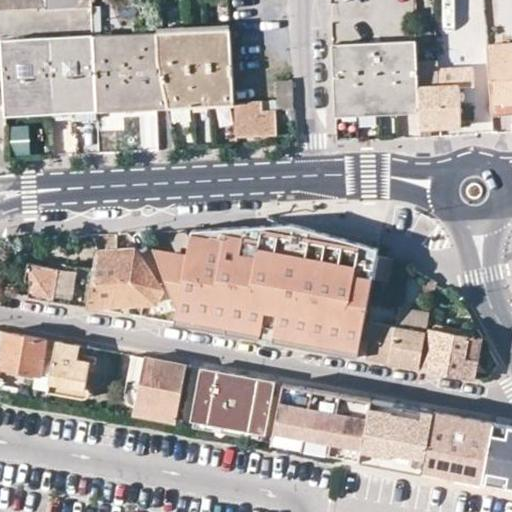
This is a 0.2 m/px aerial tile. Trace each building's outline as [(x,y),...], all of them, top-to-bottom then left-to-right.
[(0,0),(0,9),(46,7),(45,0),(0,0)] [(45,0),(46,7),(46,10),(93,7),(92,0),(45,0)] [(236,29),(158,32),(160,63),(168,108),(190,107),(234,105),(231,54),(236,53),(236,29)] [(158,32),(94,35),(97,102),(97,110),(130,109),(168,108),(160,63),(158,32)] [(72,104),(97,102),(94,35),(48,38),(51,105),(72,104)] [(48,38),(2,40),(5,107),(29,106),(51,105),(48,38)] [(331,44),(334,107),(363,106),(419,103),(416,62),(415,40),(331,44)] [(511,41),(488,44),(489,58),(489,62),(504,61),(509,112),(511,111),(511,41)] [(436,61),(416,62),(419,103),(419,113),(421,136),(441,135),(440,127),(460,125),(458,85),(438,85),(436,61)] [(493,113),(509,112),(504,61),(489,62),(491,87),(493,113)] [(291,80),(274,81),(275,110),(292,110),(291,80)] [(97,110),(97,102),(72,104),(51,105),(52,113),(97,110)] [(263,111),(262,103),(234,105),(236,136),(252,136),(276,135),(275,110),(263,111)] [(334,107),(335,116),(419,113),(419,103),(363,106),(334,107)] [(5,107),(5,116),(52,113),(51,105),(29,106),(5,107)] [(32,154),(31,124),(11,125),(12,155),(32,154)] [(377,249),(292,224),(190,229),(189,239),(187,254),(179,254),(155,256),(178,301),(174,322),(258,338),(262,313),(275,315),(270,340),(356,356),(362,321),(371,279),(375,256),(377,249)] [(187,254),(189,239),(182,237),(179,254),(187,254)] [(136,249),(118,250),(121,290),(122,302),(156,300),(162,287),(136,249)] [(117,250),(95,251),(89,291),(121,290),(118,250),(117,250)] [(392,259),(375,256),(371,279),(388,282),(392,259)] [(24,278),(30,279),(27,295),(60,301),(63,281),(56,279),(57,268),(27,262),(24,278)] [(430,295),(432,283),(433,280),(422,274),(418,293),(430,295)] [(89,291),(87,303),(122,302),(121,290),(89,291)] [(428,311),(398,305),(395,326),(389,362),(418,367),(428,311)] [(258,338),(270,340),(275,315),(262,313),(258,338)] [(362,321),(356,356),(389,362),(395,326),(362,321)] [(471,339),(472,333),(434,325),(433,331),(471,339)] [(0,345),(0,347),(8,349),(11,332),(2,330),(0,345)] [(433,331),(428,330),(422,368),(472,377),(473,371),(479,372),(482,355),(476,354),(478,340),(471,339),(433,331)] [(0,368),(39,376),(46,338),(23,334),(11,332),(8,349),(0,347),(0,368)] [(39,376),(49,378),(56,340),(46,338),(39,376)] [(77,386),(81,368),(88,369),(95,370),(97,358),(79,354),(80,345),(56,340),(49,378),(48,380),(77,386)] [(156,408),(175,412),(184,364),(130,354),(125,385),(140,387),(138,397),(157,401),(156,408)] [(274,381),(201,367),(193,418),(265,432),(274,381)] [(81,368),(77,386),(48,380),(46,392),(83,398),(88,369),(81,368)] [(364,436),(370,399),(282,382),(271,442),(360,459),(364,436)] [(133,406),(132,414),(173,422),(175,412),(156,408),(157,401),(138,397),(140,387),(125,385),(124,391),(125,396),(127,401),(130,404),(133,406)] [(364,436),(379,439),(410,445),(416,407),(370,399),(364,436)] [(481,481),(493,421),(433,410),(424,462),(422,470),(481,481)] [(193,418),(191,428),(263,441),(265,432),(193,418)] [(511,424),(493,421),(481,481),(511,486),(511,424)] [(408,456),(410,445),(379,439),(377,451),(408,456)] [(424,462),(416,461),(415,469),(422,470),(424,462)]
